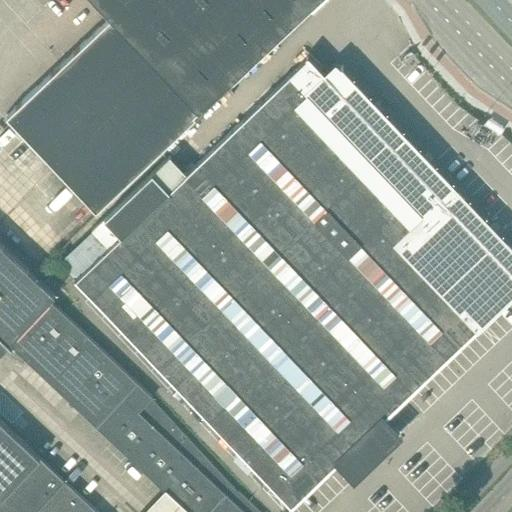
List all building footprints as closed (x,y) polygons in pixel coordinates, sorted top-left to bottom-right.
[(93,0),(110,17),(7,114),(96,208),(317,0),(93,0)] [(76,276),(74,278),(92,297),(182,392),(242,455),(257,470),(291,506),(309,489),(328,471),(337,462),(338,461),(349,473),(395,428),(384,416),(385,415),(405,396),(477,328),(478,329),(511,296),(511,246),(470,202),(340,66),(336,61),(324,72),(308,54),(306,56),(306,57),(183,174),(167,158),(152,172),(104,217),(92,229),(108,246),(76,276)] [(0,242),(0,351),(8,343),(9,343),(50,300),(49,299),(54,294),(35,275),(0,242)] [(50,300),(9,343),(164,489),(187,511),(260,511),(236,488),(235,489),(151,398),(153,397),(50,300)] [(0,511),(187,511),(164,489),(142,511),(98,511),(0,419),(0,511)]
